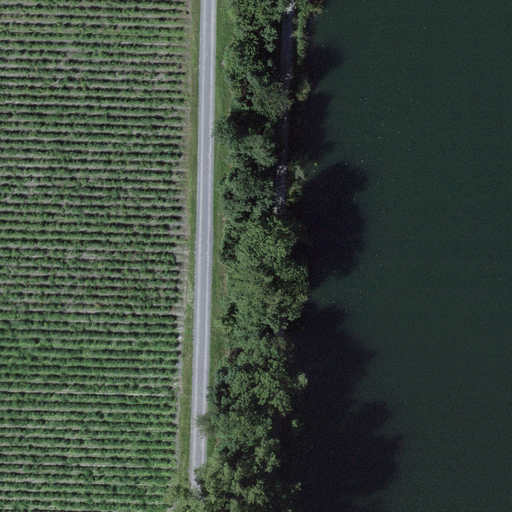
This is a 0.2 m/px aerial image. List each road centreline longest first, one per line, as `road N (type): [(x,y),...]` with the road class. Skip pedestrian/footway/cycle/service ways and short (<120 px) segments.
road 1 (track): [(199,511),(210,0)]
road 2 (track): [(272,497),(289,0)]
